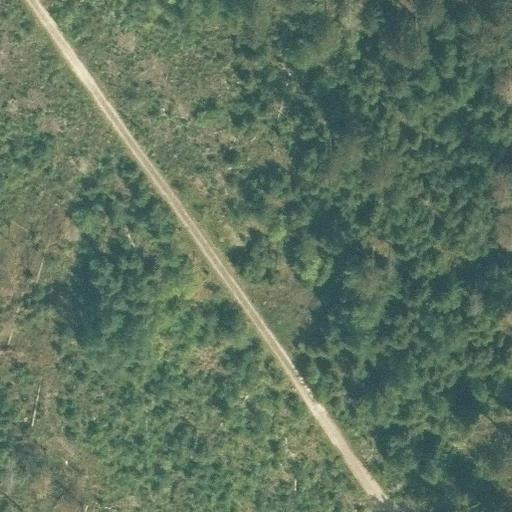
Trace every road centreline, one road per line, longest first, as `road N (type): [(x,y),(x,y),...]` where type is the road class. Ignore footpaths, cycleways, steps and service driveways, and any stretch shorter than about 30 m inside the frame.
road 1 (track): [(38,0),(402,511)]
road 2 (track): [(429,511),(511,398)]
